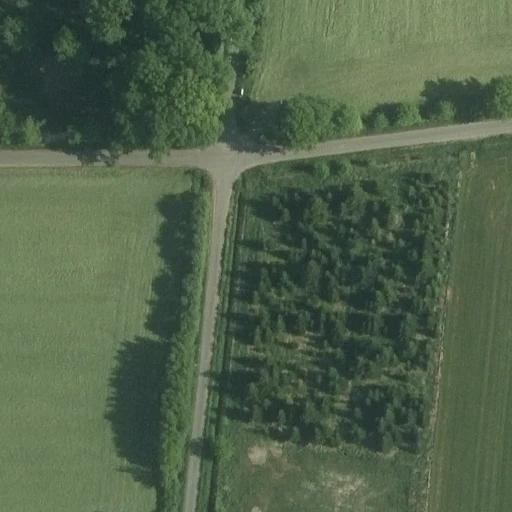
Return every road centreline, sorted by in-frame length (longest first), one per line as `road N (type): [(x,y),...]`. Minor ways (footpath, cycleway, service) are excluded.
road 1 (unclassified): [(191,511),(226,159)]
road 2 (unclassified): [(226,159),(511,126)]
road 3 (unclassified): [(226,159),(0,157)]
road 4 (unclassified): [(226,159),(239,0)]
